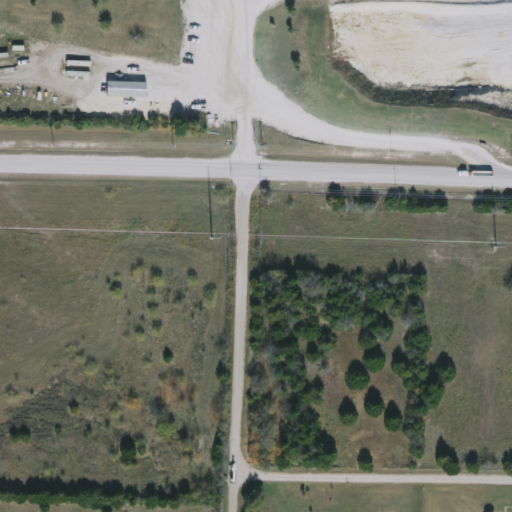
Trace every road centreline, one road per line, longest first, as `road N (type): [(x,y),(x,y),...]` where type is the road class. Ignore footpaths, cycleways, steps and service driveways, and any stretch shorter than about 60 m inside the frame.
road 1 (tertiary): [(0,171),(511,184)]
road 2 (residential): [(230,511),(243,176)]
